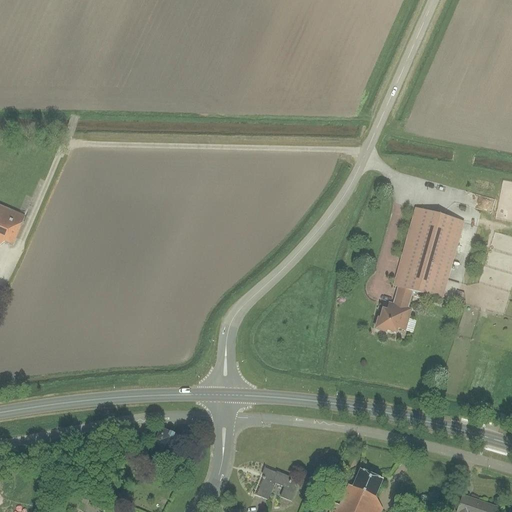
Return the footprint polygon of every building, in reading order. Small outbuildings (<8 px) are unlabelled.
[(0,206),(0,245),(5,242),(12,245),(25,217),(0,206)] [(379,319),(376,330),(387,333),(387,331),(396,333),(397,329),(405,331),(411,310),(407,309),(412,292),(442,300),(464,222),(416,209),(394,286),(399,288),(394,305),(389,304),(387,311),(383,310),(381,319),(379,319)] [(179,450),(183,439),(161,429),(156,440),(157,440),(148,461),(167,469),(176,449),(179,450)] [(297,487),(299,482),(293,480),(293,479),(265,467),(253,495),(269,501),(274,487),(284,491),(281,498),(292,502),(298,488),(297,487)] [(334,503),(330,511),(381,511),(383,510),(375,497),(383,480),(361,470),(353,487),(349,485),(340,505),(334,503)] [(105,511),(106,511),(110,502),(93,495),(89,505),(105,511)] [(495,511),(497,508),(463,497),(457,511),(495,511)]
